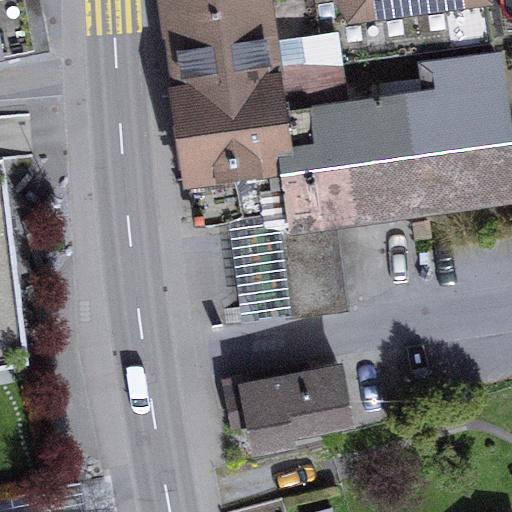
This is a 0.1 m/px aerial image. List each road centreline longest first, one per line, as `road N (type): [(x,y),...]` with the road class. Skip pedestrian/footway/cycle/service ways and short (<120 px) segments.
road 1 (residential): [(144,362),(511,311)]
road 2 (primary): [(144,362),(113,0)]
road 3 (primary): [(169,511),(144,362)]
